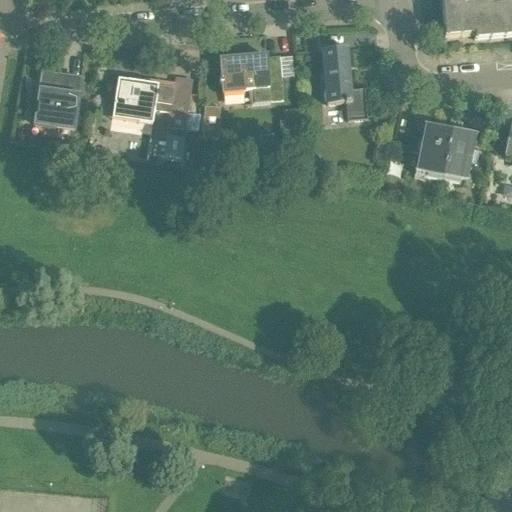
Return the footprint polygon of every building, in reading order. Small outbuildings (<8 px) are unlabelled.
[(511,0),(440,0),(441,2),(442,8),(441,8),(444,40),(473,38),(474,43),(511,39),(511,0)] [(346,107),(347,124),(367,122),(364,91),(350,93),(347,51),(322,53),(325,93),(323,94),(324,103),(326,103),(327,107),(344,106),(344,107),(346,107)] [(219,81),(219,86),(221,86),(222,95),(223,95),(223,94),(242,92),(242,93),(243,93),(243,92),(255,91),(256,105),(283,103),(279,59),(266,60),(266,57),(219,61),(221,80),(219,81)] [(34,127),(63,131),(74,133),(74,132),(73,132),(81,82),(42,76),(41,76),(41,77),(42,77),(39,94),(45,95),(43,107),(37,106),(34,127)] [(151,126),(152,121),(153,121),(153,120),(152,120),(154,112),(169,114),(167,129),(185,132),(188,110),(171,107),(175,85),(173,85),(159,83),(159,82),(158,82),(157,88),(127,83),(127,84),(118,82),(117,82),(117,83),(118,83),(117,91),(116,91),(113,110),(114,110),(113,115),(113,114),(112,115),(138,119),(137,126),(138,126),(138,125),(151,127),(152,128),(152,126),(151,126)] [(283,113),(285,134),(294,133),(298,116),(298,112),(283,113)] [(511,128),(510,128),(509,134),(498,131),(492,157),(504,159),(511,161),(511,128)] [(415,177),(442,183),(452,135),(424,129),(415,177)] [(452,135),(442,183),(465,187),(469,165),(473,165),(476,159),(471,157),(475,139),(452,135)]
